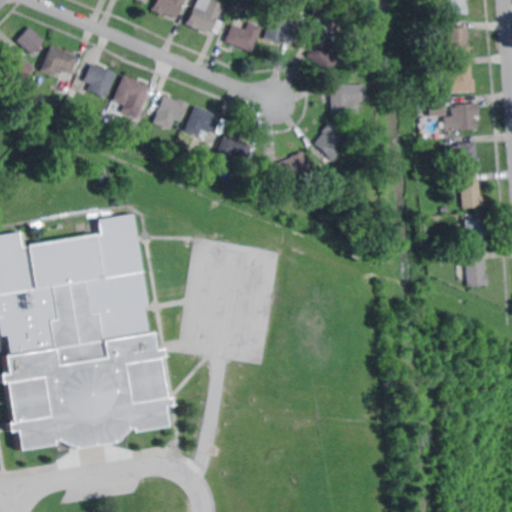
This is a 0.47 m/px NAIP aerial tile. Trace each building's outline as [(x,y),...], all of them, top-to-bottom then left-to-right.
[(184,0),(177,19),(163,13),(162,15),(152,11),(156,0),(184,0)] [(211,33),(197,27),(196,29),(186,25),(194,5),(204,10),(208,0),(211,0),(223,5),(211,33)] [(288,23),(295,25),(290,43),(264,37),(270,12),(272,12),(275,0),(292,4),(288,23)] [(465,0),(466,13),(447,15),(445,0),(465,0)] [(333,30),(322,18),(333,8),(344,21),(333,30)] [(252,51),(225,41),(231,24),(245,29),(248,21),(261,27),(252,51)] [(31,54),(17,41),(30,26),(44,40),(31,54)] [(466,42),(468,42),(468,54),(448,55),(447,29),(465,28),(466,42)] [(326,75),(306,54),(326,36),(345,57),(326,75)] [(25,81),(19,76),(11,85),(0,75),(0,56),(10,45),(36,69),(25,81)] [(71,73),(58,68),(54,76),(41,70),(51,46),(78,57),(71,73)] [(428,76),(426,60),(443,58),(444,75),(428,76)] [(106,98),(88,90),(91,83),(84,80),(91,63),(116,73),(106,98)] [(471,79),(473,79),(474,91),(446,93),(444,69),(452,68),(452,65),(470,63),(471,79)] [(134,119),(119,112),(123,105),(112,100),(122,76),(148,87),(134,119)] [(330,115),(329,85),(364,84),(365,101),(357,102),(357,113),(330,115)] [(177,100),(178,98),(188,103),(181,122),(174,119),(170,129),(153,122),(163,95),(177,100)] [(429,116),(427,99),(443,98),(445,115),(429,116)] [(473,117),(475,117),(475,128),(456,130),(456,128),(443,129),(442,116),(451,116),(450,107),(454,107),(454,103),(471,102),(471,101),(477,101),(478,114),(473,114),(473,117)] [(215,133),(201,127),(198,136),(184,130),(195,105),(222,117),(215,133)] [(332,160),(313,143),(322,132),(321,131),(328,122),(344,136),(333,149),(338,153),(332,160)] [(128,150),(113,144),(119,129),(135,135),(128,150)] [(242,162),(229,156),(225,164),(212,159),(223,134),(249,145),(242,162)] [(475,159),(478,158),(478,171),(457,172),(456,159),(445,160),(444,148),(455,147),(455,144),(474,143),(475,159)] [(205,169),(189,163),(197,144),(212,151),(205,169)] [(294,184),(285,187),(283,181),(269,185),(263,168),(290,159),(289,155),(301,151),(307,171),(291,177),(294,184)] [(101,183),(99,176),(105,174),(107,181),(101,183)] [(476,182),(477,182),(478,196),(480,196),(481,209),(477,209),(477,208),(460,209),(458,175),(475,174),(476,182)] [(331,189),(327,182),(334,179),(338,186),(331,189)] [(241,197),(227,192),(229,186),(243,191),(241,197)] [(144,304),(140,304),(144,332),(148,331),(151,348),(158,347),(160,354),(155,355),(162,396),(166,396),(167,403),(160,404),(162,423),(129,430),(129,426),(124,427),(111,440),(72,446),(54,438),(50,439),(51,443),(16,448),(14,429),(6,430),(5,421),(9,421),(3,380),(0,380),(0,372),(5,371),(2,355),(9,353),(5,332),(0,333),(0,233),(17,231),(20,245),(98,233),(96,218),(129,213),(144,304)] [(465,249),(463,221),(482,219),(484,248),(465,249)] [(454,261),(454,254),(463,253),(463,261),(454,261)] [(485,275),(488,274),(488,285),(467,286),(465,260),(484,259),(485,275)]
